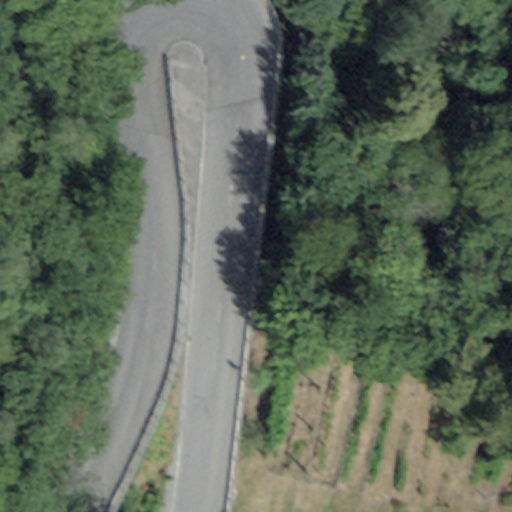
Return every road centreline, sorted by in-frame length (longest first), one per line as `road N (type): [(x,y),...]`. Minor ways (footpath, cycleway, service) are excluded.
road 1 (tertiary): [(74,511),(134,365),(149,295),(154,242),(136,36),(144,15),(166,0)]
road 2 (tertiary): [(195,0),(215,10),(231,56),(224,281),(196,511)]
